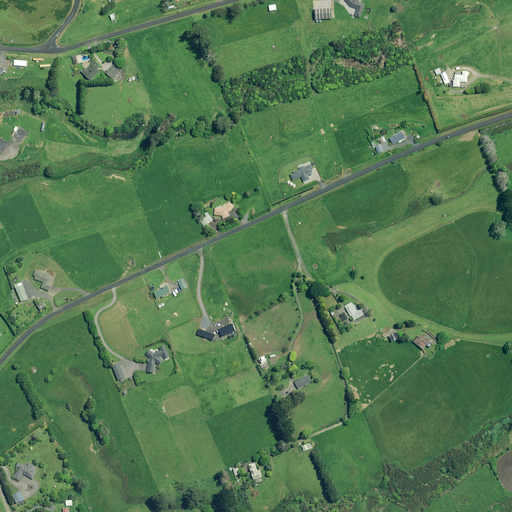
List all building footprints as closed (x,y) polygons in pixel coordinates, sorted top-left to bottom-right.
[(332,19),(330,0),(313,1),(315,20),(332,19)] [(344,0),(349,4),(350,7),(357,9),(355,16),(360,18),(365,4),(359,2),(359,0),(344,0)] [(100,72),(98,70),(99,69),(98,68),(100,66),(95,60),(91,64),(92,65),(87,70),(85,68),(81,72),(91,81),(100,72)] [(121,70),(115,64),(106,73),(113,79),(121,70)] [(468,72),(455,71),(455,75),(454,80),(453,80),(453,87),(460,87),(460,82),(467,82),(467,75),(468,75),(468,72)] [(405,138),(402,132),(390,138),(393,145),(405,138)] [(384,151),(381,144),(375,146),(378,154),(384,151)] [(312,168),(311,164),(304,167),(303,166),(298,168),(299,170),(293,172),(293,173),(290,175),(293,181),(301,177),(303,182),(309,179),(307,174),(313,172),(311,168),(312,168)] [(235,206),(229,202),(226,206),(219,208),(215,208),(214,215),(222,215),(223,219),(230,216),(228,212),(231,211),(235,206)] [(213,220),(207,212),(205,214),(207,217),(200,221),(204,227),(213,220)] [(45,273),(35,270),(34,276),(36,276),(35,279),(43,282),(41,288),(49,291),(53,277),(49,275),(49,274),(46,273),(45,273)] [(187,288),(183,279),(178,281),(182,290),(187,288)] [(28,299),(23,285),(15,288),(21,302),(28,299)] [(170,293),(167,286),(163,288),(163,289),(154,292),(156,299),(161,297),(162,298),(164,297),(164,295),(170,293)] [(46,307),(43,302),(38,306),(40,310),(46,307)] [(356,312),(352,304),(346,308),(350,317),(352,316),(354,320),(363,315),(361,310),(356,312)] [(399,338),(396,333),(389,336),(392,342),(399,338)] [(433,344),(422,335),(420,337),(418,336),(413,342),(423,350),(426,345),(430,348),(433,344)] [(145,354),(150,358),(150,359),(147,359),(146,363),(148,363),(147,372),(153,373),(155,364),(156,362),(159,365),(163,361),(158,357),(163,355),(164,359),(169,357),(164,345),(159,347),(160,350),(154,354),(149,350),(145,354)] [(268,366),(264,356),(261,357),(262,361),(261,361),(262,364),(260,365),(262,368),(268,366)] [(125,378),(120,364),(113,367),(118,381),(125,378)] [(311,382),(307,375),(294,383),(298,389),(311,382)] [(312,448),(310,443),(302,446),(304,451),(312,448)] [(33,465),(27,462),(24,466),(21,464),(21,465),(18,463),(16,467),(19,468),(14,478),(19,481),(23,474),(32,479),(36,473),(34,471),(35,469),(32,467),(33,465)] [(257,471),(255,463),(249,465),(253,480),(262,477),(260,470),(257,471)] [(24,500),(21,492),(13,495),(17,503),(24,500)]
